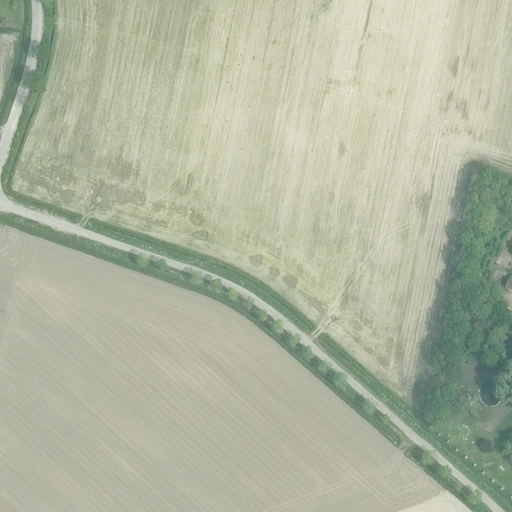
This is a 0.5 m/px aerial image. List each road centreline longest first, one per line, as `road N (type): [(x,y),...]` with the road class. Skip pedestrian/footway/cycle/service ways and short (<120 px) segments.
road 1 (unclassified): [(495,511),(258,308),(214,283),(0,204)]
road 2 (unclassified): [(0,157),(34,43),(34,0)]
